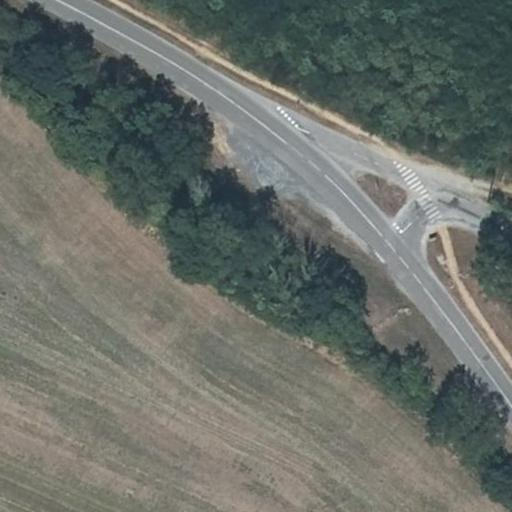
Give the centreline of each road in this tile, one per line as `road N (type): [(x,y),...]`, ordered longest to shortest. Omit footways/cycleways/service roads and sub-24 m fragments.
road 1 (unclassified): [(275,119),(55,0)]
road 2 (unclassified): [(511,407),(396,252)]
road 3 (unclassified): [(396,252),(275,119)]
road 4 (unclassified): [(434,195),(275,119)]
